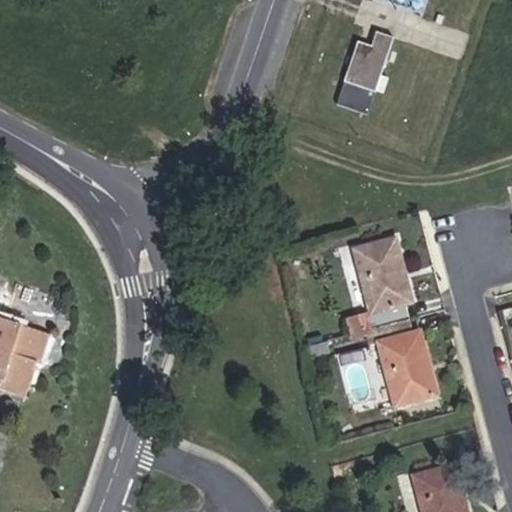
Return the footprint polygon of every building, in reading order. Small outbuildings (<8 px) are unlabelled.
[(373,47),(359,42),(338,104),(368,115),(394,38),(377,32),(373,47)] [(392,237),(353,247),(370,315),(374,328),(407,319),(404,306),(410,304),(392,237)] [(370,315),(347,320),(350,334),(374,328),(370,315)] [(417,330),(410,331),(407,319),(374,328),(376,339),(394,407),(434,396),(417,330)] [(33,363),(35,363),(43,338),(0,323),(0,386),(24,394),(33,363)] [(367,342),(376,339),(374,328),(350,334),(351,339),(365,335),(367,342)] [(39,364),(47,340),(43,338),(35,363),(39,364)] [(327,344),(305,350),(307,359),(329,354),(327,344)] [(0,394),(21,401),(24,394),(0,386),(0,394)] [(465,511),(453,467),(413,477),(422,511),(465,511)]
